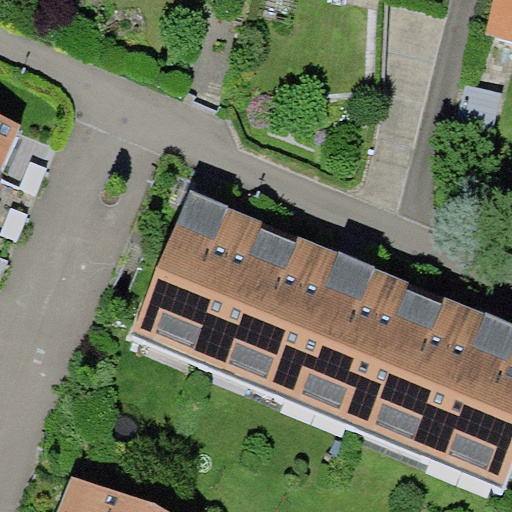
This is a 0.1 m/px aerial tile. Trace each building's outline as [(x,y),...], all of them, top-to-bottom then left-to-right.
[(511,0),(490,0),(480,41),(511,49),(511,0)] [(0,175),(16,136),(0,129),(0,175)] [(46,176),(26,167),(15,191),(35,200),(46,176)] [(511,441),(511,339),(178,204),(122,341),(492,490),(511,441)] [(26,222),(7,214),(0,230),(0,240),(16,247),(26,222)] [(171,511),(65,469),(47,511),(171,511)]
